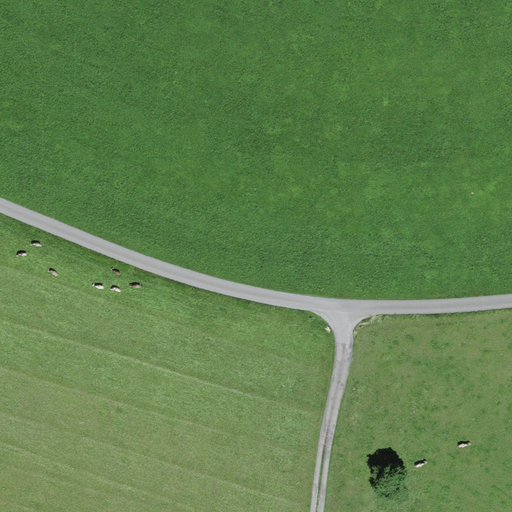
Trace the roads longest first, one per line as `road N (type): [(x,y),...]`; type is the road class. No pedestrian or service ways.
road 1 (track): [(0,206),(146,263),(300,307),(511,301)]
road 2 (track): [(319,511),(350,309)]
